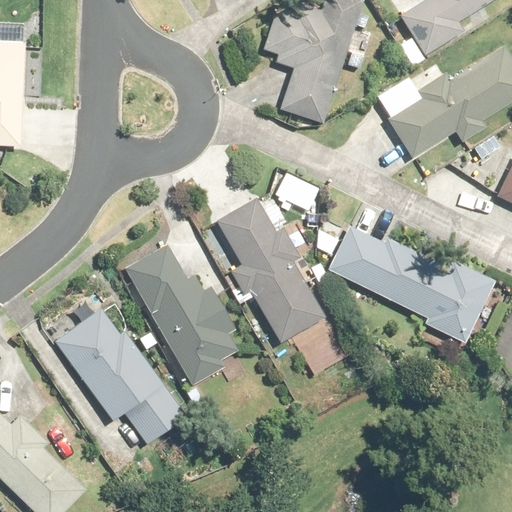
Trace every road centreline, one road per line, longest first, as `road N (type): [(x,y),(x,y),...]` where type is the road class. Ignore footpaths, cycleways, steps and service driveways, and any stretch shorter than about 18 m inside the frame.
road 1 (residential): [(104,36),(150,48),(182,68),(198,91),(198,109),(186,137),(163,155),(95,162)]
road 2 (residential): [(0,282),(63,228),(95,162)]
road 3 (residential): [(95,162),(104,36)]
